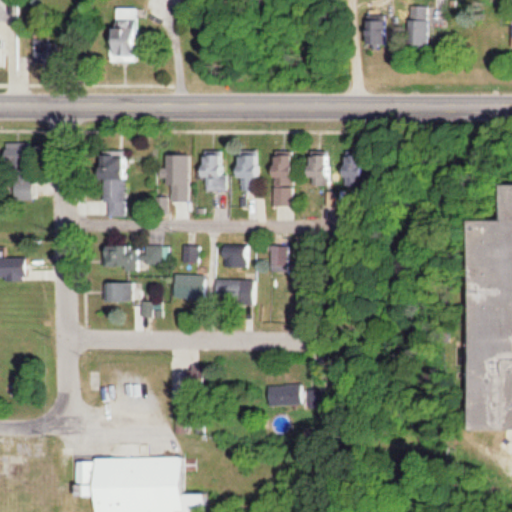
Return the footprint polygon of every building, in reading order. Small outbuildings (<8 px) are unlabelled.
[(119,28),(119,61),(149,61),(149,46),(155,46),(155,28),(147,28),(147,7),(125,7),(125,28),(119,28)] [(14,143),(14,165),(35,165),(35,143),(14,143)] [(243,149),(243,189),(254,189),(254,177),(267,177),(267,149),(243,149)] [(278,205),(295,205),(295,178),(302,178),(302,149),(278,150),(278,205)] [(176,185),(198,185),(198,150),(176,150),(176,185)] [(232,190),(232,151),(210,151),(210,190),(232,190)] [(333,185),(333,153),(314,153),(314,185),(333,185)] [(363,155),(343,155),(343,183),(363,183),(363,155)] [(136,157),(116,156),(113,215),(133,216),(136,157)] [(511,169),(502,169),(502,205),(469,207),(471,417),(511,417),(511,169)] [(171,245),(119,245),(119,268),(147,268),(148,263),(171,263),(171,245)] [(189,262),(207,262),(207,245),(189,245),(189,262)] [(259,246),(231,246),(231,267),(259,267),(259,246)] [(275,270),(289,270),(289,246),(275,246),(275,270)] [(0,254),(0,277),(35,277),(36,256),(9,256),(10,247),(1,247),(1,255),(0,254)] [(182,298),(215,298),(215,274),(182,274),(182,298)] [(254,281),(223,277),(221,298),(252,301),(254,281)] [(142,301),(142,283),(116,283),(116,301),(142,301)] [(168,300),(147,300),(147,317),(168,317),(168,300)] [(268,386),(268,406),(301,406),(301,386),(268,386)] [(183,457),(76,460),(77,498),(91,498),(91,511),(204,511),(204,495),(184,495),(183,457)]
